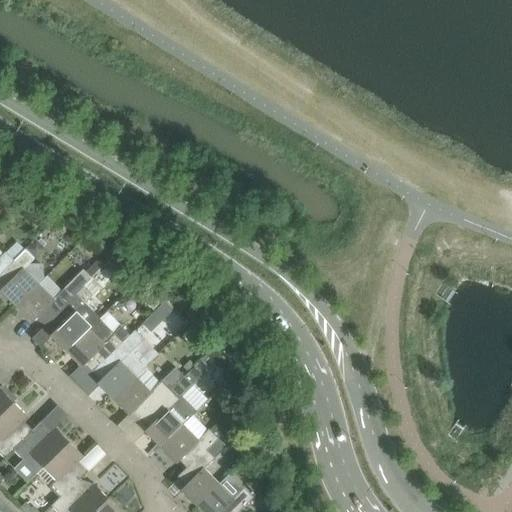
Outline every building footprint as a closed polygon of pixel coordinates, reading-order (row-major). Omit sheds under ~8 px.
[(26,249),(35,259),(45,249),(36,240),(26,249)] [(14,261),(23,252),(15,243),(5,252),(14,261)] [(14,261),(0,274),(0,279),(5,285),(0,290),(16,306),(38,284),(44,279),(42,263),(30,263),(35,259),(26,249),(23,252),(14,261)] [(0,274),(14,261),(5,252),(2,255),(0,252),(0,274)] [(38,284),(16,306),(32,323),(37,317),(45,325),(84,286),(83,286),(91,278),(83,270),(60,292),(53,299),(38,284)] [(131,285),(151,305),(156,300),(160,297),(140,277),(131,285)] [(66,351),(100,318),(85,303),(93,295),(84,286),(45,325),(45,326),(48,323),(55,330),(50,335),(66,351)] [(100,318),(66,351),(82,368),(87,362),(95,370),(130,335),(121,326),(114,333),(100,318)] [(130,335),(95,370),(103,378),(97,383),(113,399),(144,369),(159,354),(136,330),(130,335)] [(209,352),(184,377),(193,386),(210,369),(204,363),(212,355),(211,353),(209,352)] [(135,410),(142,418),(184,377),(175,368),(159,384),(144,369),(113,399),(129,415),(135,410)] [(170,390),(142,418),(150,426),(145,431),(161,447),(192,416),(197,411),(182,396),(193,386),(184,377),(170,390)] [(0,415),(13,402),(0,388),(0,415)] [(28,417),(13,402),(0,415),(0,440),(1,441),(0,441),(0,453),(4,459),(41,422),(32,430),(23,421),(28,417)] [(192,416),(161,447),(176,463),(182,458),(189,465),(189,466),(206,449),(218,438),(210,431),(209,429),(207,431),(192,416)] [(210,431),(218,438),(228,428),(220,421),(210,431)] [(14,450),(24,461),(37,474),(69,442),(55,428),(51,432),(41,422),(4,459),(5,459),(14,450)] [(60,498),(88,470),(79,461),(83,457),(69,442),(37,474),(60,497),(60,498)] [(189,466),(178,477),(186,485),(180,490),(196,506),(218,484),(204,469),(215,458),(206,449),(189,466)] [(67,511),(69,511),(70,511),(93,511),(108,498),(93,484),(89,488),(80,479),(89,471),(88,470),(60,498),(52,506),(57,511),(67,511)] [(218,484),(196,506),(202,511),(239,511),(254,498),(244,488),(230,473),(218,484)] [(120,511),(108,498),(93,511),(120,511)]
